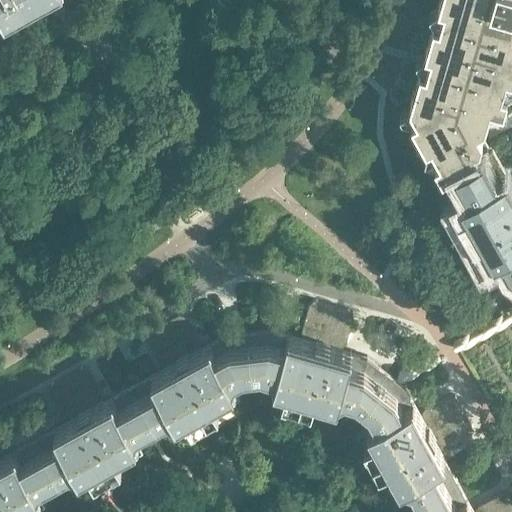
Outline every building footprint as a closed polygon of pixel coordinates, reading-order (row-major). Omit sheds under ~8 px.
[(511,0),(439,0),(417,79),(410,101),(418,114),(412,117),(427,143),(432,140),(436,148),(431,151),(443,173),(447,171),(462,197),(452,202),(485,261),(494,256),(502,269),(511,277),(511,180),(493,146),(490,148),(482,132),(478,126),(486,122),(491,102),(504,106),(511,77),(511,0)] [(459,481),(440,448),(447,448),(471,435),(474,429),(455,394),(448,394),(425,407),(421,413),(406,385),(367,355),(342,347),(346,342),(354,316),(353,310),(314,299),(309,303),(302,329),(303,336),(273,327),(224,332),(201,345),(201,339),(188,315),(182,312),(147,331),(147,338),(160,361),(166,365),(136,381),(143,393),(161,426),(177,418),(182,427),(229,401),(240,395),(235,386),(249,378),(258,377),(274,381),(271,392),(335,410),(338,400),(354,404),(360,409),(368,424),(359,429),(391,488),(400,483),(413,506),(459,481)] [(161,426),(143,393),(136,381),(103,399),(103,393),(90,369),(85,365),(49,385),(50,391),(63,415),(68,419),(40,435),(46,446),(65,480),(79,472),(85,481),(143,449),(138,439),(161,426)] [(65,480),(46,446),(40,435),(6,453),(6,446),(0,435),(0,511),(28,511),(46,503),(41,493),(65,480)] [(511,511),(511,497),(509,491),(502,492),(479,505),(475,510),(459,481),(413,506),(416,511),(511,511)]
